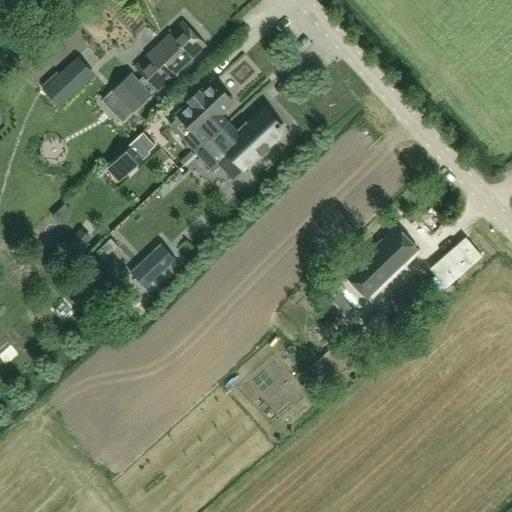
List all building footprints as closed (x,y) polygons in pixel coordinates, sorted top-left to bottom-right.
[(182,23),(135,68),(157,91),(205,46),(182,23)] [(43,88),(59,107),(96,74),(80,55),(43,88)] [(151,91),(131,69),(101,98),(122,120),(151,91)] [(166,123),(195,153),(228,121),(222,115),(235,102),(212,78),(199,90),(198,89),(185,100),(187,102),(166,123)] [(212,171),(219,165),(228,156),(242,170),(243,172),(287,130),(263,105),(237,130),(228,121),(195,153),(212,171)] [(108,163),(120,176),(154,146),(142,132),(108,163)] [(181,196),(198,180),(183,164),(166,179),(181,196)] [(151,215),(157,221),(142,233),(150,244),(189,212),(175,195),(151,215)] [(395,226),(345,274),(368,298),(418,251),(395,226)] [(78,231),(69,244),(79,251),(88,238),(78,231)] [(174,266),(159,250),(128,279),(142,295),(174,266)] [(327,306),(339,321),(353,309),(340,295),(346,289),(332,273),(318,285),(332,301),(327,306)] [(431,294),(414,277),(390,299),(407,316),(431,294)]
